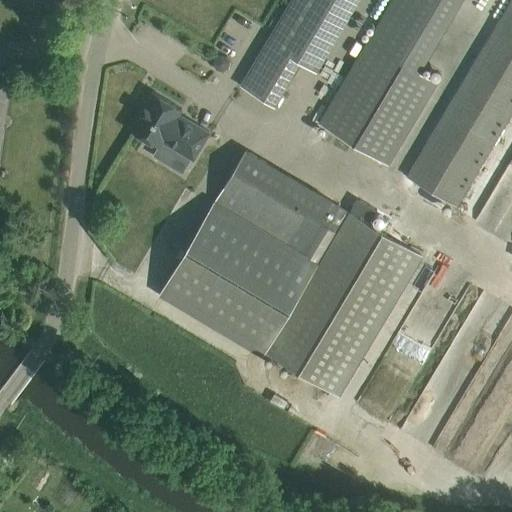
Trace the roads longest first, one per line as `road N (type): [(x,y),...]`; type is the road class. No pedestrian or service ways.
road 1 (track): [(471,511),(408,508),(303,481),(191,430),(46,325)]
road 2 (unclassified): [(0,397),(46,325),(69,109),(102,0)]
